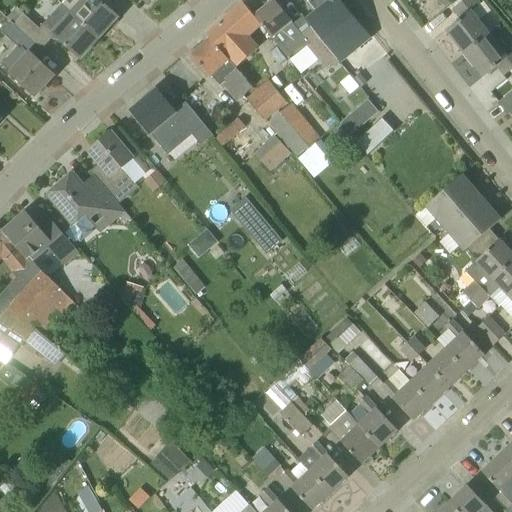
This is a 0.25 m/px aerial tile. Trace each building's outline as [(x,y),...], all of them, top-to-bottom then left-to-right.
[(65,0),(62,4),(99,38),(118,17),(98,0),(65,0)] [(260,22),(290,60),(307,46),(326,69),(338,59),(312,26),(301,34),(291,21),(274,0),(272,0),(255,15),(255,16),(260,22)] [(341,62),(356,50),(371,37),(340,0),(305,0),(307,2),(307,1),(315,11),(306,18),(312,26),(338,59),(341,62)] [(465,54),(488,35),(470,13),(481,4),(477,0),(466,0),(452,10),(459,20),(447,30),(465,54)] [(260,22),(255,16),(255,15),(244,3),(208,35),(237,67),(258,49),(246,35),(260,22)] [(80,59),(99,38),(62,4),(39,29),(24,15),(15,24),(42,50),(55,35),(80,59)] [(12,21),(15,24),(24,15),(17,8),(8,17),(12,21)] [(1,64),(10,73),(35,96),(54,76),(35,58),(42,50),(15,24),(12,21),(1,32),(17,47),(1,64)] [(511,45),(498,28),(488,35),(465,54),(483,77),(496,67),(504,77),(511,70),(511,45)] [(211,78),(212,77),(223,90),(225,89),(237,103),(253,87),(210,39),(191,55),(211,78)] [(341,83),(350,95),(360,87),(350,75),(341,83)] [(269,80),(246,99),(265,121),(266,119),(298,158),(320,138),(292,104),(290,106),(269,80)] [(185,102),(174,112),(157,90),(131,111),(150,134),(159,145),(185,124),(201,142),(211,133),(185,102)] [(511,92),(499,103),(508,115),(511,112),(511,113),(511,92)] [(355,135),(366,125),(355,113),(344,122),(355,135)] [(238,118),(215,139),(223,147),(245,127),(238,118)] [(394,132),(381,118),(356,142),(368,156),(394,132)] [(111,176),(101,184),(118,204),(139,187),(122,166),(132,158),(111,134),(90,152),(111,176)] [(291,154),(275,136),(254,154),(270,172),(291,154)] [(158,171),(145,182),(154,193),(167,182),(158,171)] [(118,204),(101,184),(90,193),(73,173),(47,195),(74,227),(86,217),(94,227),(104,219),(110,226),(125,213),(118,204)] [(462,175),(444,191),(426,207),(465,252),(467,250),(477,261),(499,240),(490,230),(501,220),(462,175)] [(244,194),(229,207),(264,250),(280,237),(244,194)] [(37,224),(36,224),(26,212),(4,231),(0,227),(0,228),(28,262),(31,260),(33,262),(49,249),(64,267),(80,253),(48,215),(37,224)] [(200,254),(218,239),(207,227),(189,242),(200,254)] [(343,241),(350,235),(344,227),(337,234),(343,241)] [(0,260),(1,259),(12,272),(11,273),(17,279),(0,300),(0,322),(24,340),(27,342),(36,330),(42,335),(74,303),(33,262),(31,260),(28,262),(0,228),(0,260)] [(471,301),(493,280),(511,261),(511,252),(500,240),(499,240),(477,261),(465,272),(474,281),(462,293),(471,301)] [(423,253),(414,261),(423,270),(431,262),(423,253)] [(511,261),(493,280),(471,301),(478,309),(500,287),(510,298),(511,295),(511,261)] [(195,297),(206,288),(185,263),(174,271),(195,297)] [(122,300),(127,309),(131,312),(137,306),(141,309),(146,291),(143,291),(144,288),(127,282),(122,300)] [(276,301),(283,294),(278,289),(271,295),(276,301)] [(414,314),(428,329),(439,317),(425,303),(414,314)] [(155,338),(131,312),(127,309),(111,326),(139,354),(142,350),(147,356),(158,345),(153,340),(155,338)] [(506,335),(489,317),(477,329),(493,346),(506,335)] [(347,318),(325,340),(339,354),(361,332),(347,318)] [(485,355),(453,321),(446,328),(457,339),(446,349),(467,371),(485,355)] [(0,373),(6,364),(0,359),(0,333),(20,346),(24,340),(0,322),(0,373)] [(407,344),(418,356),(426,349),(414,337),(407,344)] [(321,339),(299,359),(309,371),(332,350),(321,339)] [(65,356),(52,344),(42,356),(55,368),(65,356)] [(418,356),(407,344),(399,351),(411,363),(418,356)] [(428,366),(449,388),(467,371),(446,349),(428,366)] [(160,431),(181,406),(116,352),(95,376),(160,431)] [(349,366),(364,382),(368,386),(377,377),(352,352),(344,361),(349,366)] [(314,378),(312,376),(300,361),(268,390),(284,408),(296,397),(288,388),(297,380),(303,388),(307,384),(314,378)] [(353,394),(364,382),(349,366),(337,378),(353,394)] [(428,366),(410,383),(431,405),(449,388),(428,366)] [(431,405),(410,383),(400,392),(389,380),(382,387),(414,421),(431,405)] [(29,406),(41,392),(29,382),(17,395),(29,406)] [(362,407),(351,417),(380,448),(398,431),(366,396),(359,403),(362,407)] [(279,414),(301,437),(313,425),(291,403),(279,414)] [(380,448),(351,417),(340,427),(337,423),(330,430),(362,464),(380,448)] [(310,471),(331,493),(349,477),(317,442),(298,460),(309,472),(310,471)] [(511,443),(501,455),(511,466),(511,443)] [(263,447),(251,459),(269,477),(281,466),(263,447)] [(161,453),(151,464),(164,477),(174,466),(161,453)] [(511,466),(501,455),(482,472),(511,503),(511,502),(511,466)] [(199,484),(214,470),(202,457),(187,471),(189,474),(183,479),(191,487),(197,482),(199,484)] [(53,486),(64,470),(52,460),(40,476),(53,486)] [(313,510),(331,493),(310,471),(309,472),(299,481),(288,469),(281,476),(313,510)] [(77,493),(83,503),(95,497),(89,486),(77,493)] [(458,511),(492,511),(468,486),(449,503),(458,511)] [(289,511),(268,488),(250,505),(255,511),(289,511)] [(214,506),(217,511),(235,511),(248,504),(240,490),(214,506)] [(52,498),(42,509),(43,511),(66,511),(58,495),(52,498)] [(458,511),(449,503),(439,511),(458,511)]
